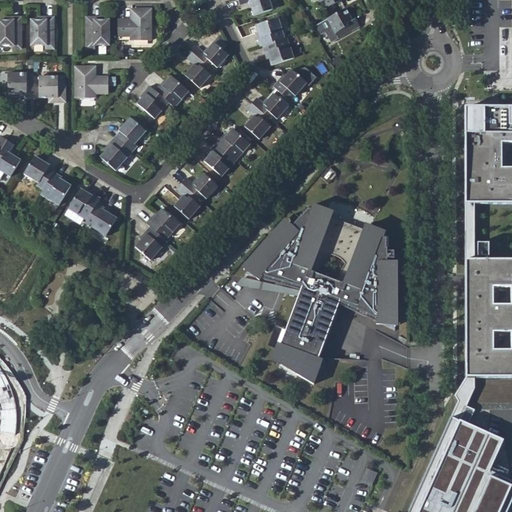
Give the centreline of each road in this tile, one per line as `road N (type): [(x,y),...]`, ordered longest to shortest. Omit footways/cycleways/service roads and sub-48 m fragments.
road 1 (tertiary): [(79,418),(105,369),(359,95),(432,63)]
road 2 (residential): [(0,113),(47,133),(135,192),(149,187),(247,75),(213,0)]
road 3 (residential): [(432,63),(437,416)]
